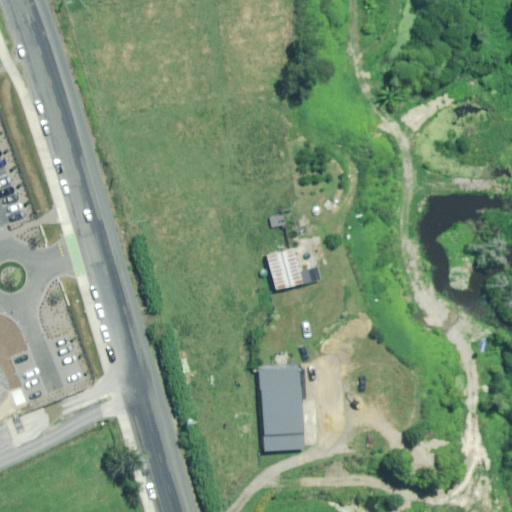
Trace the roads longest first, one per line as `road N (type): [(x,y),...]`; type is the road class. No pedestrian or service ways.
road 1 (tertiary): [(100,249),(177,511)]
road 2 (tertiary): [(21,0),(100,249)]
